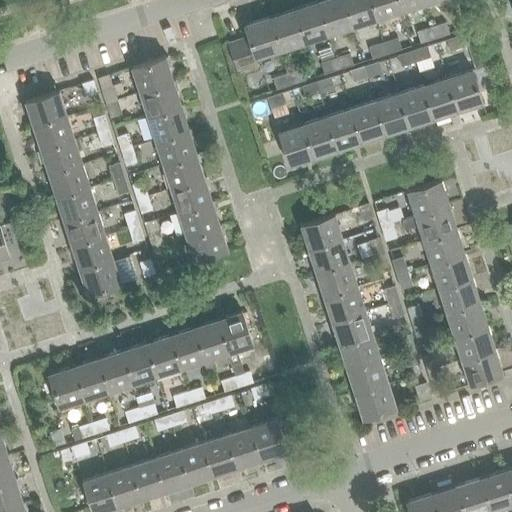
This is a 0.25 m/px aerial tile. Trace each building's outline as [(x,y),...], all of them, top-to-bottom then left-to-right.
[(328,35),(317,0),(293,8),(304,42),(328,35)] [(352,27),(343,0),(317,0),(328,35),(352,27)] [(376,19),(369,0),(343,0),(352,27),(376,19)] [(400,11),(396,0),(369,0),(376,19),(400,11)] [(396,0),(400,11),(424,4),(422,0),(396,0)] [(304,42),(293,8),(269,16),(280,50),(304,42)] [(280,50),(269,16),(244,24),(248,35),(228,41),(238,71),(258,64),(256,58),(280,50)] [(434,37),(449,33),(445,21),(431,26),(434,37)] [(434,37),(431,26),(416,31),(420,42),(434,37)] [(461,34),(446,39),(449,50),(464,46),(461,34)] [(397,37),(383,42),(387,53),(401,48),(397,37)] [(387,53),(383,42),(368,46),(371,58),(387,53)] [(430,56),(426,45),(412,50),(416,61),(430,56)] [(401,66),(416,61),(412,50),(397,55),(401,66)] [(349,52),(335,57),(339,69),(353,64),(349,52)] [(168,54),(131,66),(139,91),(176,79),(168,54)] [(339,69),(335,57),(320,61),(324,73),(339,69)] [(383,72),(379,61),(364,65),(368,76),(383,72)] [(368,76),(364,65),(349,70),(352,81),(368,76)] [(301,68),(287,73),(290,84),(305,79),(301,68)] [(472,68),(447,76),(458,110),(483,102),(472,68)] [(290,84),(287,73),(272,77),(276,89),(290,84)] [(117,98),(109,74),(98,78),(105,102),(117,98)] [(334,88),(331,76),(316,81),(320,93),(334,88)] [(434,118),(458,110),(447,76),(423,84),(434,118)] [(92,79),(81,83),(86,97),(97,94),(92,79)] [(176,79),(139,91),(147,115),(183,103),(176,79)] [(320,93),(316,81),(301,85),(305,97),(320,93)] [(410,126),(434,118),(423,84),(399,91),(410,126)] [(23,100),(31,125),(67,114),(59,89),(23,100)] [(386,133),(410,126),(399,91),(375,99),(386,133)] [(267,97),(270,108),(285,103),(282,92),(267,97)] [(122,113),(117,98),(105,102),(110,117),(122,113)] [(362,141),(386,133),(375,99),(351,107),(362,141)] [(191,127),(183,103),(147,115),(155,139),(191,127)] [(362,141),(351,107),(327,115),(338,149),(362,141)] [(92,117),(97,131),(108,127),(103,113),(92,117)] [(75,138),(67,114),(31,125),(39,149),(75,138)] [(338,149),(327,115),(303,122),(314,157),(338,149)] [(314,157),(303,122),(278,130),(289,165),(314,157)] [(102,146),(113,143),(108,127),(97,131),(102,146)] [(191,127),(155,139),(162,163),(199,151),(191,127)] [(132,146),(127,132),(116,136),(121,150),(132,146)] [(83,162),(75,138),(39,149),(46,173),(83,162)] [(132,146),(121,150),(126,165),(136,161),(132,146)] [(162,163),(170,187),(206,175),(199,151),(162,163)] [(90,186),(83,162),(46,173),(54,197),(90,186)] [(108,165),(112,179),(123,175),(119,162),(108,165)] [(123,175),(112,179),(117,194),(128,190),(123,175)] [(214,199),(206,175),(170,187),(178,211),(214,199)] [(406,190),(414,215),(448,204),(440,179),(406,190)] [(147,194),(143,180),(132,184),(136,198),(147,194)] [(98,210),(90,186),(54,197),(62,221),(98,210)] [(152,209),(147,194),(136,198),(141,213),(152,209)] [(178,211),(185,235),(222,223),(214,199),(178,211)] [(368,202),(367,203),(356,206),(361,221),(373,217),(368,202)] [(414,215),(422,239),(456,228),(448,204),(414,215)] [(396,236),(387,207),(376,211),(385,240),(396,236)] [(124,213),(128,227),(139,223),(134,209),(124,213)] [(98,210),(62,221),(69,245),(106,234),(98,210)] [(334,213),(299,225),(307,250),(342,238),(334,213)] [(139,223),(128,227),(133,242),(144,238),(139,223)] [(230,248),(222,223),(185,235),(193,260),(230,248)] [(0,259),(10,257),(0,227),(0,259)] [(162,242),(158,228),(147,231),(151,246),(162,242)] [(464,252),(456,228),(422,239),(429,263),(464,252)] [(106,234),(69,245),(77,269),(113,258),(106,234)] [(379,237),(378,237),(368,240),(377,269),(388,265),(379,237)] [(350,262),(342,238),(307,250),(315,274),(350,262)] [(162,242),(151,246),(156,261),(167,257),(162,242)] [(471,276),(464,252),(429,263),(437,287),(471,276)] [(412,284),(403,256),(391,259),(400,288),(412,284)] [(113,258),(77,269),(85,294),(121,283),(113,258)] [(155,273),(150,258),(140,261),(144,276),(155,273)] [(315,274),(323,298),(357,286),(350,262),(315,274)] [(437,287),(445,311),(479,300),(471,276),(437,287)] [(394,285),(383,289),(392,318),(404,314),(394,285)] [(365,310),(357,286),(323,298),(330,322),(365,310)] [(487,324),(479,300),(445,311),(452,335),(487,324)] [(427,333),(418,304),(407,307),(416,336),(427,333)] [(253,345),(242,308),(217,316),(228,353),(231,362),(241,359),(238,349),(253,345)] [(373,334),(365,310),(330,322),(338,346),(373,334)] [(214,357),(228,353),(217,316),(193,324),(204,360),(207,370),(217,366),(214,357)] [(180,368),(204,360),(193,324),(169,332),(180,368)] [(452,335),(460,359),(494,348),(487,324),(452,335)] [(145,339),(156,375),(180,368),(169,332),(145,339)] [(410,333),(409,333),(398,337),(408,366),(419,362),(410,333)] [(338,346),(346,370),(380,358),(373,334),(338,346)] [(121,347),(132,383),(156,375),(145,339),(121,347)] [(97,355),(108,391),(132,383),(121,347),(97,355)] [(494,348),(460,359),(468,384),(502,373),(494,348)] [(443,381),(433,352),(423,355),(436,395),(441,393),(438,383),(443,381)] [(97,355),(73,362),(84,398),(108,391),(97,355)] [(346,370),(354,394),(388,382),(380,358),(346,370)] [(59,406),(84,398),(73,362),(47,370),(59,406)] [(249,370),(235,375),(239,386),(253,381),(249,370)] [(239,386),(235,375),(220,380),(224,391),(239,386)] [(396,407),(388,382),(354,394),(362,419),(396,407)] [(425,382),(414,385),(419,400),(430,396),(425,382)] [(265,383),(250,388),(254,399),(269,394),(265,383)] [(191,402),(205,397),(201,385),(187,390),(191,402)] [(191,402),(187,390),(172,395),(176,407),(191,402)] [(143,417),(157,413),(154,402),(151,402),(148,394),(137,398),(139,406),(143,417)] [(234,406),(231,394),(216,399),(220,410),(234,406)] [(220,410),(216,399),(201,403),(205,415),(220,410)] [(124,411),(127,422),(143,417),(139,406),(124,411)] [(186,421),(183,409),(168,414),(172,426),(186,421)] [(172,426),(168,414),(153,419),(157,430),(172,426)] [(95,433),(109,428),(105,417),(91,421),(95,433)] [(276,417),(251,425),(263,461),(288,453),(276,417)] [(95,433),(91,421),(71,428),(75,439),(95,433)] [(138,437),(135,425),(121,429),(124,441),(138,437)] [(251,425),(227,432),(239,469),(263,461),(251,425)] [(2,428),(0,428),(0,455),(10,452),(2,428)] [(59,429),(50,433),(53,443),(63,439),(59,429)] [(109,446),(124,441),(121,429),(105,434),(109,446)] [(227,432),(203,440),(215,476),(239,469),(227,432)] [(71,446),(75,457),(90,452),(86,440),(71,446)] [(203,440),(179,448),(191,484),(215,476),(203,440)] [(179,448),(155,455),(167,491),(191,484),(179,448)] [(0,455),(0,481),(18,476),(10,452),(0,455)] [(155,455),(131,463),(143,499),(167,491),(155,455)] [(131,463),(107,470),(119,507),(143,499),(131,463)] [(511,500),(511,466),(502,469),(511,500)] [(489,511),(511,504),(511,500),(502,469),(478,477),(489,511)] [(92,511),(101,511),(119,507),(107,470),(82,478),(92,511)] [(0,481),(0,507),(25,500),(18,476),(0,481)] [(462,511),(487,511),(489,511),(478,477),(454,485),(462,511)] [(436,511),(462,511),(454,485),(430,493),(436,511)] [(408,511),(436,511),(430,493),(405,501),(408,511)] [(0,511),(29,511),(25,500),(0,507),(0,511)]
